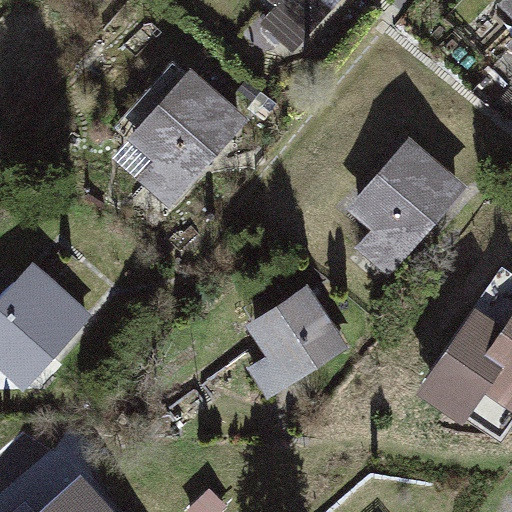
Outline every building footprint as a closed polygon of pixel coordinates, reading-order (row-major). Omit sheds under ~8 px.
[(332,0),(260,0),(295,36),(332,0)] [(236,114),(189,76),(136,141),(183,179),(236,114)] [(464,195),(415,143),(352,202),(400,254),(464,195)] [(34,272),(0,306),(0,364),(20,385),(84,321),(34,272)] [(309,293),(252,323),(284,385),(341,356),(309,293)] [(511,328),(494,314),(433,390),(481,429),(509,394),(511,396),(511,328)] [(0,430),(0,511),(40,481),(0,430)]
